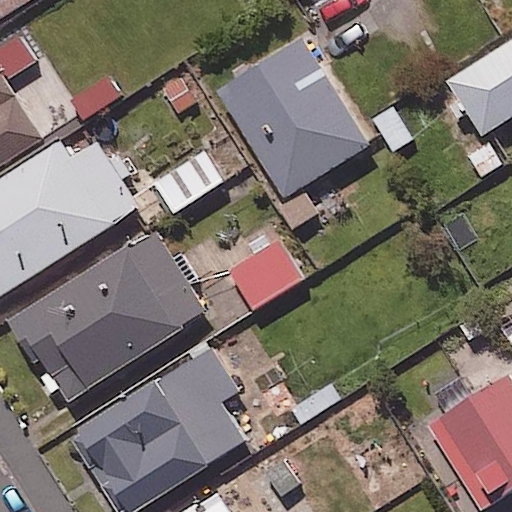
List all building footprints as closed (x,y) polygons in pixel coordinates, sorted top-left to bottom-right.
[(0,0),(0,14),(23,0),(0,0)] [(23,26),(0,41),(0,163),(45,135),(10,80),(43,58),(23,26)] [(371,138),(302,27),(218,79),(288,191),(371,138)] [(511,34),(450,74),(484,128),(511,110),(511,34)] [(110,66),(68,92),(84,120),(127,94),(110,66)] [(184,69),(161,82),(181,117),(204,104),(184,69)] [(395,101),(373,115),(393,149),(415,136),(395,101)] [(511,159),(494,131),(460,153),(479,182),(511,159)] [(125,177),(137,170),(123,148),(111,155),(100,136),(74,151),(65,136),(0,175),(0,287),(140,203),(125,177)] [(242,166),(223,136),(156,178),(175,208),(242,166)] [(309,182),(275,203),(294,232),(328,210),(309,182)] [(157,224),(9,316),(36,360),(43,355),(51,367),(44,371),(57,392),(63,388),(69,397),(210,309),(157,224)] [(306,274),(284,236),(234,265),(256,303),(306,274)] [(241,385),(213,340),(74,427),(126,511),(127,511),(247,438),(221,397),(241,385)] [(292,405),(303,424),(375,383),(363,364),(292,405)] [(511,371),(507,364),(475,385),(465,368),(436,387),(445,400),(422,414),(482,506),(511,487),(511,371)] [(428,476),(390,415),(360,433),(347,412),(323,427),(373,509),(428,476)] [(284,449),(261,465),(283,496),(306,480),(284,449)] [(235,511),(222,488),(179,511),(235,511)]
